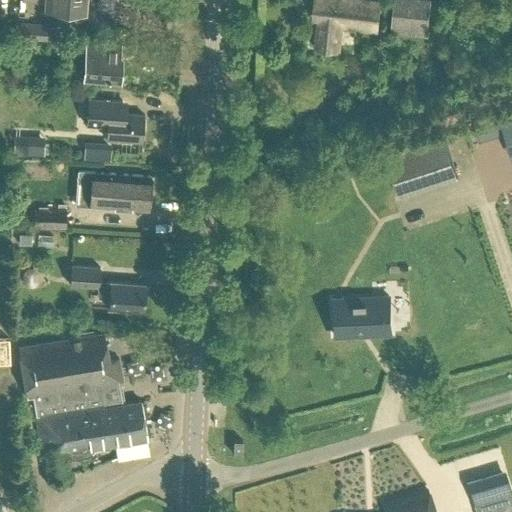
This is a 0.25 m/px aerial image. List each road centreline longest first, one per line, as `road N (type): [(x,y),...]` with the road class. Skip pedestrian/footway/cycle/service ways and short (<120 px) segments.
road 1 (tertiary): [(194,466),(218,0)]
road 2 (unclassified): [(511,395),(232,478),(195,481)]
road 3 (unclassified): [(194,466),(147,471),(68,511)]
